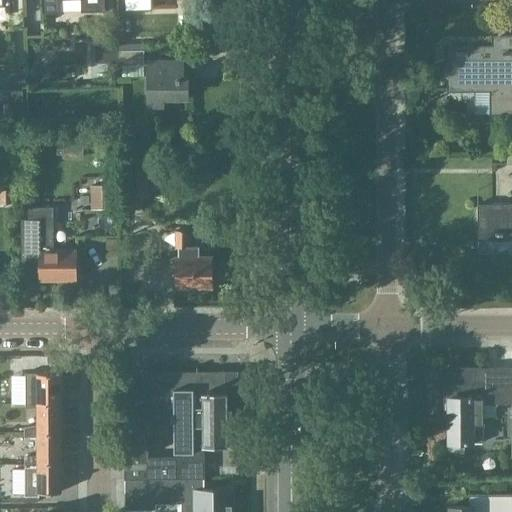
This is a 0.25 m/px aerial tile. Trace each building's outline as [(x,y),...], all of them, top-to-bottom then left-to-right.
[(41,0),(42,24),(43,24),(43,13),(60,13),(59,0),(80,0),(81,12),(103,11),(103,13),(104,13),(103,0),(41,0)] [(28,84),(27,31),(14,31),(15,84),(28,84)] [(511,34),(500,34),(500,45),(447,45),(447,83),(474,83),(474,91),(477,91),(477,104),(489,104),(489,114),(491,114),(493,118),(511,117),(511,34)] [(143,51),(119,51),(119,65),(143,65),(143,51)] [(185,105),(186,105),(186,76),(182,76),(181,61),(147,61),(147,105),(161,105),(161,95),(185,95),(185,105)] [(23,90),(0,90),(0,116),(24,116),(23,90)] [(147,195),(147,163),(127,163),(127,195),(147,195)] [(511,243),(511,181),(511,203),(477,203),(477,245),(478,245),(478,241),(511,241),(511,243)] [(91,209),(114,209),(114,185),(90,186),(91,209)] [(39,259),(39,271),(39,280),(75,280),(75,249),(52,249),(52,206),(27,206),(27,219),(22,219),(22,259),(39,259)] [(188,230),(175,230),(175,247),(178,247),(178,257),(175,257),(175,288),(211,288),(211,257),(198,257),(198,246),(188,246),(188,230)] [(447,377),(443,377),(443,416),(448,416),(448,453),(449,453),(449,451),(462,453),(462,454),(463,454),(465,442),(482,442),(482,402),(487,402),(487,398),(500,398),(500,402),(511,402),(511,366),(447,367),(447,377)] [(226,447),(226,440),(231,409),(226,409),(226,393),(233,393),(237,371),(140,372),(123,372),(124,478),(203,478),(202,447),(226,447)] [(59,402),(59,372),(25,373),(25,397),(24,398),(24,407),(37,407),(37,403),(59,402)] [(37,432),(59,432),(59,402),(37,403),(37,407),(37,425),(24,427),(24,436),(37,436),(37,432)] [(60,461),(59,432),(37,432),(37,436),(37,454),(24,456),(24,466),(37,466),(37,461),(60,461)] [(60,491),(60,461),(37,461),(37,466),(24,466),(24,496),(37,496),(37,497),(38,497),(38,491),(60,491)] [(203,478),(124,478),(124,509),(155,509),(155,494),(181,494),(181,502),(187,502),(187,511),(230,511),(230,490),(203,490),(203,478)] [(468,506),(448,506),(448,511),(511,511),(511,492),(468,493),(468,506)]
